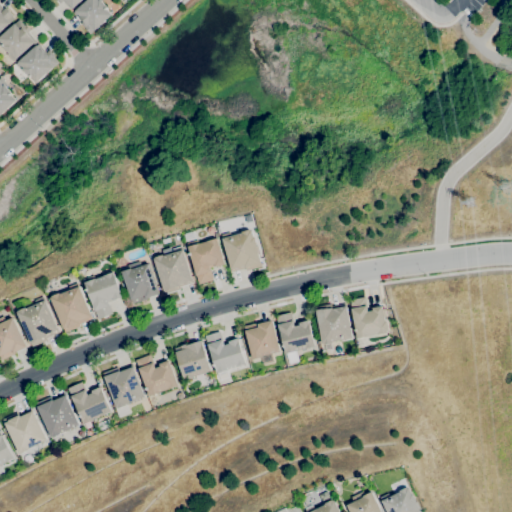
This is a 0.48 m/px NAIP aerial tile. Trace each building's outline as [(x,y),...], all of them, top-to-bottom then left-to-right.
[(82,0),(71,10),(63,1),(60,4),(56,0),(82,0)] [(90,34),(80,23),(82,22),(73,13),(86,0),(99,0),(107,8),(106,9),(111,15),(90,34)] [(0,31),(0,5),(3,9),(6,7),(12,15),(15,19),(0,31)] [(13,62),(6,54),(8,53),(2,46),(2,45),(0,42),(0,36),(19,20),(24,26),(25,25),(30,30),(27,33),(30,37),(30,38),(34,43),(13,62)] [(36,82),(31,76),(30,77),(24,70),(22,72),(15,64),(38,44),(46,53),(49,50),(55,56),(54,57),(58,62),(36,82)] [(0,114),(0,78),(13,92),(11,94),(16,100),(0,114)] [(247,222),(245,216),(251,214),(253,221),(247,222)] [(232,272),(221,234),(231,232),(232,236),(243,233),(242,232),(250,230),(251,230),(252,230),(254,237),(255,237),(257,245),(256,245),(261,262),(262,266),(247,271),(246,268),(232,272)] [(199,284),(187,243),(198,240),(199,243),(200,244),(208,241),(218,238),(225,264),(215,267),(215,266),(210,268),(211,271),(213,280),(199,284)] [(165,294),(164,291),(154,258),(155,258),(155,257),(163,255),(163,256),(174,252),(173,249),(182,246),(193,280),(193,283),(180,287),(181,289),(165,294)] [(132,303),(122,271),(129,269),(127,265),(140,261),(142,266),(149,263),(159,294),(147,298),(147,299),(139,302),(139,301),(132,303)] [(98,319),(84,279),(94,275),(96,278),(113,272),(123,297),(113,301),(112,298),(107,300),(112,314),(98,319)] [(65,332),(51,298),(53,297),(52,296),(60,293),(61,294),(71,290),(69,287),(78,283),(93,318),(79,324),(80,326),(65,332)] [(33,347),(18,312),(19,312),(19,311),(26,307),(27,309),(37,304),(36,301),(44,297),(60,332),(47,338),(48,340),(33,347)] [(357,338),(349,300),(364,297),(366,306),(366,305),(367,311),(373,310),(372,308),(382,306),(385,321),(386,321),(388,331),(387,331),(387,332),(357,338)] [(323,344),(323,343),(322,344),(315,307),(331,304),(332,306),(345,304),(352,338),(331,342),(332,343),(323,344)] [(285,354),(276,316),(290,312),(293,321),(294,326),(299,325),(299,323),(308,320),(315,346),(285,354)] [(2,360),(0,355),(0,318),(5,316),(7,321),(14,317),(27,347),(15,352),(16,354),(2,360)] [(252,359),(244,326),(258,322),(258,324),(272,320),(280,351),(262,356),(262,357),(252,359)] [(217,373),(205,336),(219,331),(222,340),(222,339),(224,345),(229,344),(228,341),(238,338),(246,364),(217,373)] [(184,380),(174,348),(180,346),(188,343),(188,345),(201,341),(211,371),(193,377),(194,377),(184,380)] [(149,396),(135,360),(150,354),(155,368),(160,366),(159,364),(168,360),(178,385),(149,396)] [(119,418),(115,408),(116,407),(103,373),(118,367),(119,370),(132,365),(144,397),(126,404),(130,413),(119,418)] [(83,424),(72,398),(71,398),(67,388),(81,382),(85,390),(88,395),(92,393),(91,391),(101,387),(112,411),(83,424)] [(52,437),(52,436),(51,437),(35,403),(51,396),(52,399),(64,393),(79,424),(59,433),(60,434),(52,437)] [(21,453),(20,452),(19,453),(3,420),(18,412),(19,415),(31,409),(46,440),(27,449),(28,450),(21,453)] [(98,432),(95,425),(108,419),(111,426),(98,432)] [(0,434),(1,434),(14,458),(6,463),(6,462),(0,465),(0,434)] [(386,511),(380,497),(388,493),(390,497),(399,493),(398,491),(407,487),(407,488),(408,488),(411,494),(412,493),(416,501),(415,501),(419,511),(386,511)] [(349,511),(346,505),(353,502),(351,497),(364,491),(366,495),(371,492),(381,511),(349,511)] [(304,511),(304,510),(313,506),(315,509),(324,504),(324,503),(331,500),(332,501),(334,500),(339,511),(304,511)]
